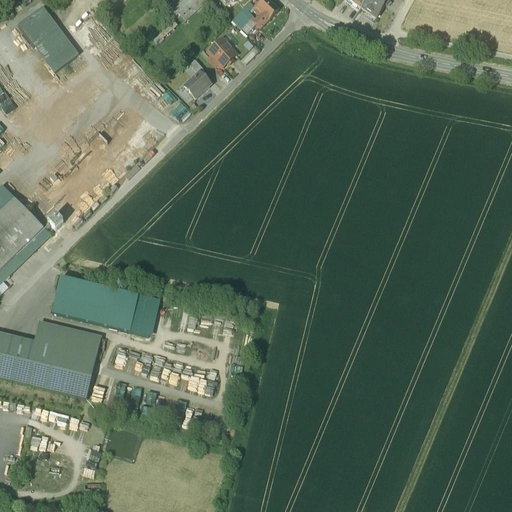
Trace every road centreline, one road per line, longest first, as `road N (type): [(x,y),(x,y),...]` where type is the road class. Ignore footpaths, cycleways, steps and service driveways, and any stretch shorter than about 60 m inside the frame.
road 1 (residential): [(309,11),(47,259),(0,314)]
road 2 (track): [(401,511),(511,244)]
road 3 (tertiary): [(379,47),(511,76)]
road 4 (track): [(511,58),(391,31)]
